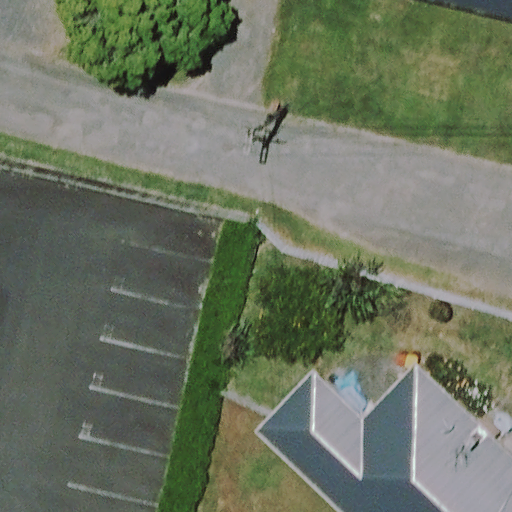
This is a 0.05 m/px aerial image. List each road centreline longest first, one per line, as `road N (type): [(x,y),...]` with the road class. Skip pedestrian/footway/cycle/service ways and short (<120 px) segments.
road 1 (residential): [(511,235),(0,99)]
road 2 (unknown): [(139,136),(40,511)]
